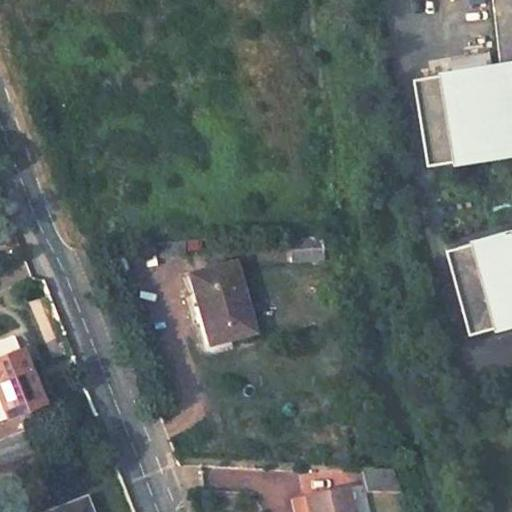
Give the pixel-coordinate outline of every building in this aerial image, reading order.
[(511,0),(507,0),(511,33),(511,60),(427,76),(444,163),(511,149),(511,232),(464,247),(489,331),(511,324),(511,0)] [(319,234),(284,235),(286,260),(320,258),(319,234)] [(183,238),(152,240),(153,253),(184,252),(183,238)] [(232,260),(186,272),(203,341),(251,329),(232,260)] [(9,329),(0,333),(0,416),(37,402),(9,329)] [(0,467),(32,458),(21,420),(0,426),(0,467)] [(393,468),(369,467),(373,486),(400,488),(396,477),(393,468)] [(303,511),(302,511),(358,511),(352,486),(305,495),(309,510),(303,511)] [(87,511),(82,499),(51,511),(87,511)]
